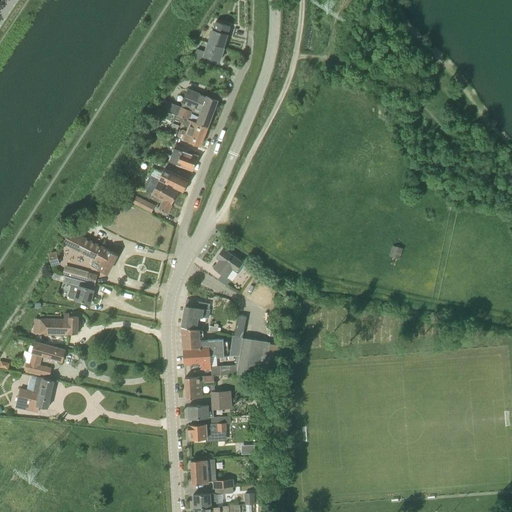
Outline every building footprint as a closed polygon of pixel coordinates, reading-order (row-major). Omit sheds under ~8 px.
[(227,33),(229,28),(215,23),(213,29),(211,28),(207,42),(224,46),(228,33),(227,33)] [(219,60),(224,47),(223,47),(224,46),(207,42),(205,51),(196,49),(193,56),(204,61),(205,55),(219,60)] [(207,96),(188,88),(181,105),(192,109),(191,110),(200,113),(197,121),(190,118),(190,120),(207,127),(217,100),(207,96)] [(188,119),(191,110),(180,106),(177,114),(188,119)] [(207,127),(190,120),(186,130),(182,129),(178,131),(176,136),(185,139),(184,140),(200,145),(207,127)] [(189,149),(175,144),(174,147),(169,160),(192,169),(197,156),(187,153),(189,149)] [(164,168),(162,173),(158,179),(179,189),(179,188),(183,191),(183,190),(185,189),(187,186),(186,185),(189,180),(164,168)] [(152,192),(158,180),(150,176),(145,185),(144,188),(152,192)] [(158,179),(158,180),(152,192),(163,198),(162,200),(158,208),(167,213),(171,204),(179,189),(158,179)] [(132,194),(125,191),(122,197),(126,199),(129,200),(132,194)] [(155,204),(137,195),(133,203),(151,212),(155,204)] [(92,265),(98,268),(106,273),(117,254),(102,247),(102,246),(70,230),(62,244),(84,255),(94,260),(92,265)] [(393,243),(391,255),(401,257),(403,245),(393,243)] [(236,271),(242,262),(222,248),(216,257),(219,260),(213,268),(221,274),(217,279),(226,285),(230,279),(226,277),(232,269),(236,271)] [(51,265),(59,263),(55,251),(49,254),(51,265)] [(65,265),(63,275),(64,275),(71,277),(73,268),(65,265)] [(92,273),(89,272),(86,281),(88,281),(94,283),(97,275),(92,273)] [(90,303),(93,289),(86,287),(88,281),(86,281),(72,277),(71,277),(64,275),(63,281),(71,283),(67,297),(90,303)] [(208,318),(209,309),(185,305),(181,327),(195,329),(197,316),(208,318)] [(243,337),(246,316),(238,314),(234,335),(243,337)] [(78,333),(78,316),(64,316),(64,317),(39,317),(34,317),(34,330),(39,331),(39,333),(68,334),(68,333),(78,333)] [(202,330),(195,329),(181,327),(184,359),(192,359),(191,355),(209,354),(209,357),(210,357),(210,354),(216,354),(216,356),(226,356),(226,353),(229,352),(228,339),(225,339),(225,337),(203,338),(202,336),(205,335),(205,329),(202,330)] [(265,372),(270,341),(243,337),(234,335),(233,335),(231,354),(241,352),(240,364),(238,373),(265,372)] [(63,361),(66,349),(36,341),(33,352),(30,363),(27,362),(26,369),(50,375),(51,368),(39,365),(42,355),(63,361)] [(209,357),(209,354),(191,355),(192,359),(184,359),(184,363),(201,362),(201,369),(211,369),(211,375),(238,373),(240,364),(211,366),(210,357),(209,357)] [(9,363),(0,360),(0,368),(8,369),(9,363)] [(203,383),(212,382),(211,375),(202,375),(203,383)] [(187,398),(202,396),(201,376),(185,377),(187,398)] [(42,378),(37,377),(33,391),(17,387),(14,401),(16,401),(14,407),(38,413),(39,406),(48,408),(54,380),(42,377),(42,378)] [(212,399),(230,398),(230,389),(211,390),(212,399)] [(231,406),(230,398),(212,399),(212,404),(208,404),(189,405),(189,406),(190,406),(191,417),(190,417),(190,418),(207,417),(230,416),(230,415),(226,416),(226,413),(213,414),(213,407),(231,406)] [(207,431),(226,430),(226,423),(230,423),(230,416),(207,417),(207,423),(189,424),(189,430),(190,430),(190,432),(189,433),(189,436),(190,437),(191,438),(207,437),(207,431)] [(245,422),(235,422),(236,441),(246,440),(245,422)] [(192,483),(208,482),(207,459),(191,460),(192,483)] [(246,503),(256,502),(255,491),(245,492),(246,503)] [(217,505),(217,494),(215,494),(215,493),(211,493),(210,493),(193,494),(194,507),(217,505)]
